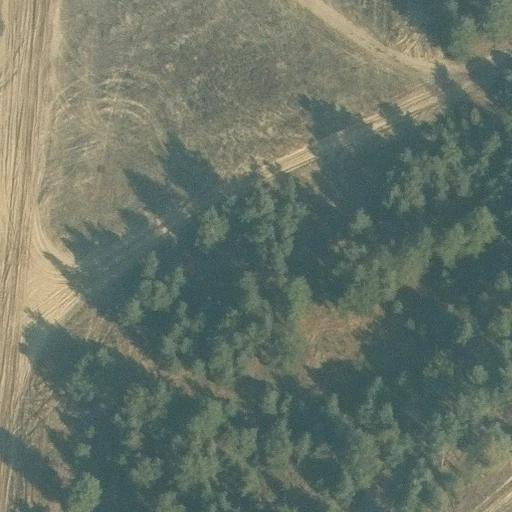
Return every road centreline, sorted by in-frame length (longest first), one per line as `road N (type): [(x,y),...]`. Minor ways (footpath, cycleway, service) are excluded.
road 1 (track): [(511,64),(240,193),(18,329),(18,108)]
road 2 (track): [(0,347),(18,329),(0,497)]
road 3 (track): [(0,108),(18,108),(25,0)]
